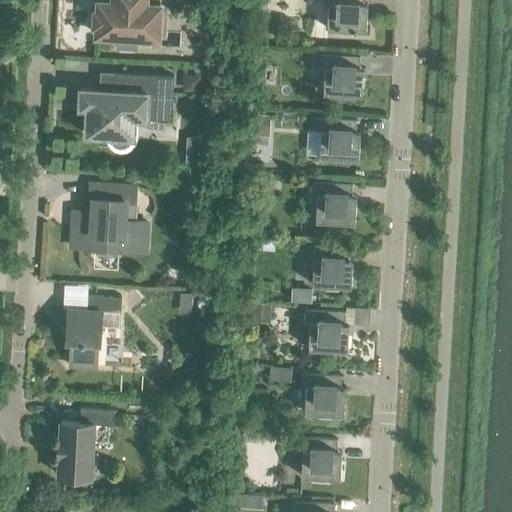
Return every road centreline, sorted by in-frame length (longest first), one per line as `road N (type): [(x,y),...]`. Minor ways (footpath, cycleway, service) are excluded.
road 1 (residential): [(408,0),(377,511)]
road 2 (residential): [(33,0),(14,399)]
